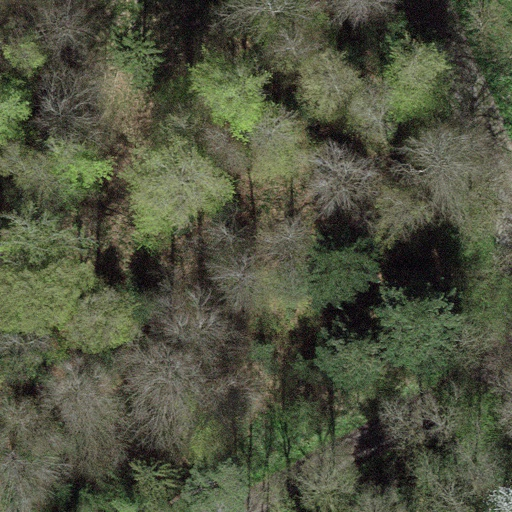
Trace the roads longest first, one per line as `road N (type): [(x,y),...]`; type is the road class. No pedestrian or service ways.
road 1 (track): [(239,511),(511,357)]
road 2 (track): [(511,178),(433,0)]
